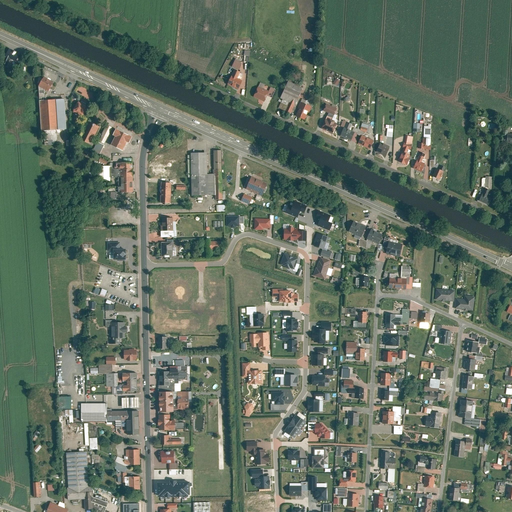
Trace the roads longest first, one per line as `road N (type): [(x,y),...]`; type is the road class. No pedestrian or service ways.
road 1 (unclassified): [(24,0),(511,222)]
road 2 (primary): [(160,109),(510,265)]
road 3 (tertiary): [(143,266),(148,511)]
road 4 (residential): [(365,511),(377,296)]
road 5 (residential): [(461,321),(438,511)]
road 6 (primary): [(0,35),(160,109)]
road 7 (tertiary): [(160,109),(141,164),(143,266)]
road 8 (residential): [(307,250),(241,234),(219,263),(199,265)]
